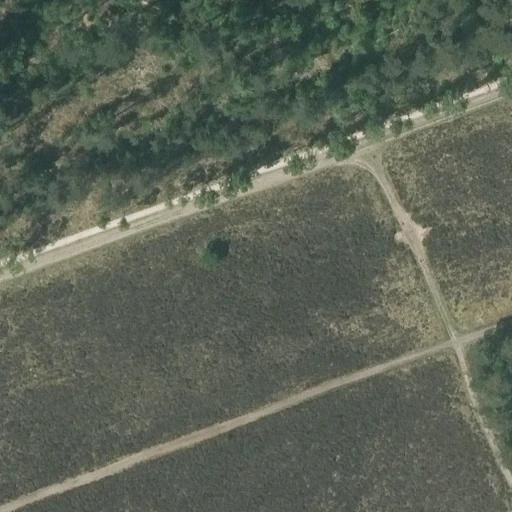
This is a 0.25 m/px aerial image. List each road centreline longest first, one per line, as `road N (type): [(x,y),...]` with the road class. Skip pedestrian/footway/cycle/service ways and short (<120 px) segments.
road 1 (unknown): [(511,332),(33,511)]
road 2 (track): [(0,259),(358,134)]
road 3 (track): [(358,134),(511,81)]
